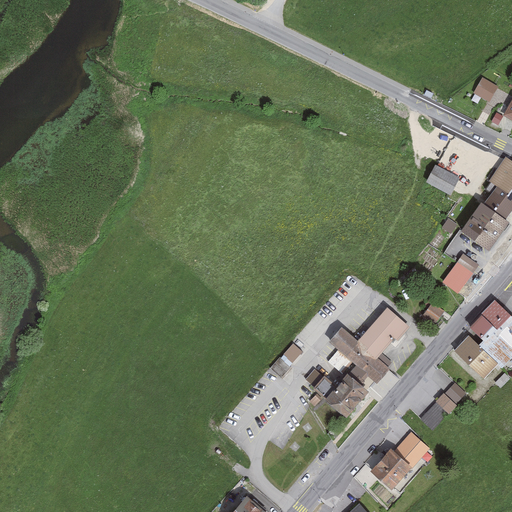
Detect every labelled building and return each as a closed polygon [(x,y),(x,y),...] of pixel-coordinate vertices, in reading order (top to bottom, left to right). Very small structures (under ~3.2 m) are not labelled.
[(480,81),(472,95),(488,105),(497,92),(480,81)] [(511,100),(511,101),(502,119),(511,123),(511,100)] [(492,120),(498,124),(504,114),(498,110),(492,120)] [(511,162),(507,159),(483,191),(511,212),(511,210),(511,162)] [(432,167),(423,185),(450,200),(460,182),(432,167)] [(506,227),(481,209),(461,237),(487,254),(506,227)] [(453,231),(458,222),(448,217),(443,226),(453,231)] [(478,264),(463,254),(443,281),(458,292),(478,264)] [(433,301),(422,316),(435,325),(445,311),(433,301)] [(466,328),(482,342),(508,315),(492,301),(466,328)] [(323,361),(304,382),(344,418),(388,370),(378,361),(407,328),(385,309),(354,343),(339,329),(327,343),(336,352),(326,364),(323,361)] [(511,319),(508,315),(482,342),(477,347),(496,365),(502,370),(511,359),(511,319)] [(481,380),(496,365),(477,347),(466,336),(451,351),(481,380)] [(282,374),(304,351),(295,342),(272,365),(282,374)] [(431,431),(455,406),(443,394),(419,419),(431,431)] [(411,431),(393,452),(410,467),(429,445),(411,431)] [(388,449),(369,472),(391,490),(410,467),(393,452),(388,449)] [(260,511),(243,497),(230,511),(260,511)] [(368,511),(360,503),(349,511),(368,511)]
